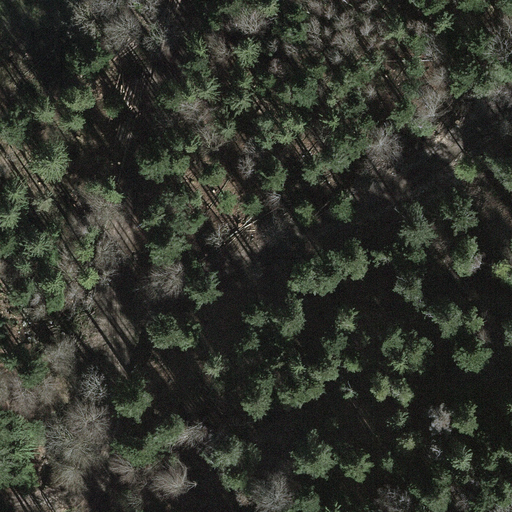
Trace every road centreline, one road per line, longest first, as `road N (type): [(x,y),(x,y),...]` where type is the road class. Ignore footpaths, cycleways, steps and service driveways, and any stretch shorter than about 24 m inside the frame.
road 1 (track): [(0,404),(76,384),(101,345),(179,286),(375,203),(511,105)]
road 2 (track): [(0,505),(84,490),(100,469),(121,330),(118,229),(128,180),(197,0)]
